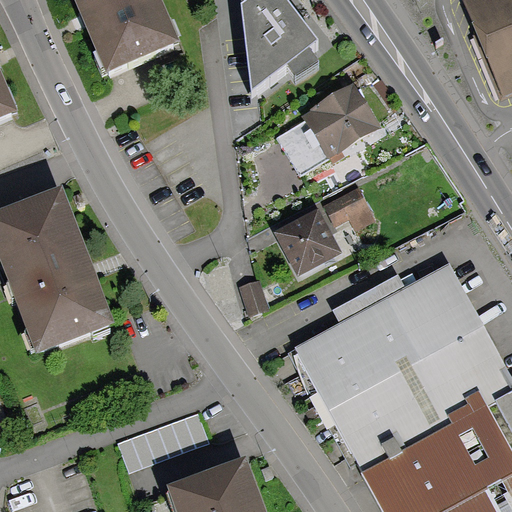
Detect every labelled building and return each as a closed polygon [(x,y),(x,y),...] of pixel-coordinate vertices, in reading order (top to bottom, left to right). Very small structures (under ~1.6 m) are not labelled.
[(71,0),(107,83),(182,51),(160,0),(71,0)] [(241,12),(257,0),(241,0),(240,1),(241,12)] [(281,0),(257,0),(241,12),(252,101),(287,74),(310,56),(320,49),(281,0)] [(511,0),(462,0),(504,100),(511,97),(511,0)] [(310,56),(287,74),(296,86),(320,70),(310,56)] [(0,128),(18,121),(0,77),(0,128)] [(329,164),(382,133),(355,89),(303,120),(305,124),(278,140),(301,179),(328,163),(329,164)] [(359,190),(323,208),(335,230),(350,222),(356,234),(376,223),(359,190)] [(0,219),(0,269),(37,363),(116,332),(62,196),(0,219)] [(275,237),(299,282),(344,258),(319,213),(275,237)] [(358,467),(382,511),(511,511),(511,379),(452,268),(406,292),(340,328),(296,352),(358,467)] [(333,314),(340,328),(406,292),(399,278),(333,314)] [(240,289),(250,320),(270,313),(260,283),(240,289)] [(358,467),(296,352),(288,356),(351,471),(358,467)] [(167,498),(172,511),(262,511),(247,468),(167,498)]
